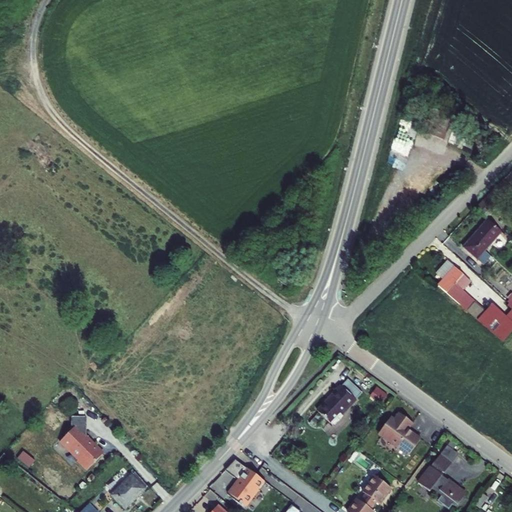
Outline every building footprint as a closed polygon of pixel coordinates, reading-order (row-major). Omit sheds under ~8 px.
[(411,149),(388,203),(398,207),(421,153),(411,149)] [(511,174),(474,214),(481,220),(511,187),(511,174)] [(486,225),(461,252),(482,271),(489,263),(483,258),(501,237),(486,225)] [(450,272),(435,292),(499,348),(511,333),(511,313),(505,322),(493,313),(488,320),(461,297),(468,287),(450,272)] [(275,284),(283,290),(287,284),(279,278),(275,284)] [(378,384),(371,395),(383,403),(390,392),(378,384)] [(350,412),(335,398),(325,409),(325,410),(322,414),(320,413),(311,423),(326,438),(336,428),(335,427),(350,412)] [(373,436),(407,457),(420,437),(407,429),(413,423),(402,415),(396,421),(388,415),(373,436)] [(68,439),(56,450),(74,468),(73,470),(82,479),(99,464),(82,447),(82,426),(67,426),(68,439)] [(23,450),(18,458),(31,466),(36,458),(23,450)] [(455,462),(443,453),(415,490),(427,499),(430,494),(439,501),(434,508),(439,511),(449,511),(452,508),(456,511),(463,501),(438,483),(455,462)] [(264,482),(246,469),(228,493),(246,506),(264,482)] [(132,480),(111,500),(122,511),(127,511),(145,495),(132,480)] [(392,493),(375,481),(363,498),(367,500),(362,508),(358,505),(353,511),(373,511),(377,508),(380,510),(392,493)] [(478,502),(470,511),(480,511),(485,506),(478,502)]
